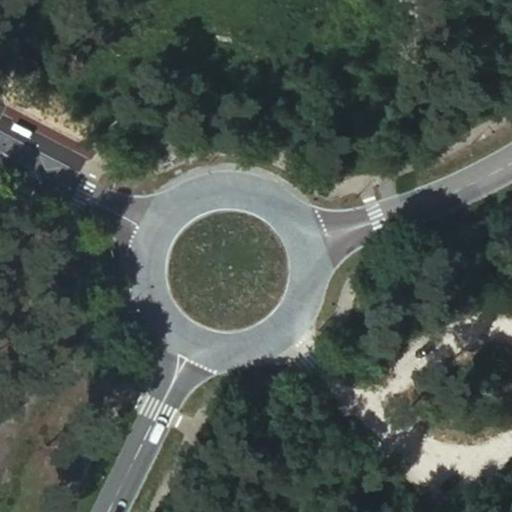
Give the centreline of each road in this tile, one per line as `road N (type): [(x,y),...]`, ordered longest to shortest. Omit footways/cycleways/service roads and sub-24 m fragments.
road 1 (tertiary): [(309,244),(425,204),(511,161)]
road 2 (tertiary): [(309,244),(277,200),(224,186),(173,208),(154,235)]
road 3 (tertiary): [(194,341),(106,511)]
road 4 (tertiary): [(194,341),(240,349),(284,329),(309,291),(309,244)]
road 5 (tertiary): [(0,152),(154,235)]
road 6 (tertiary): [(154,235),(149,281),(157,305),(194,341)]
